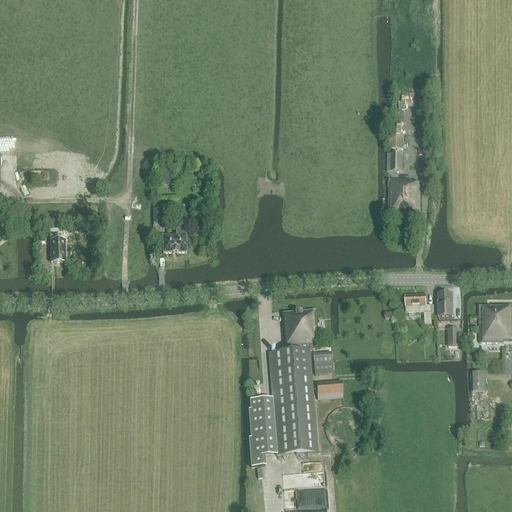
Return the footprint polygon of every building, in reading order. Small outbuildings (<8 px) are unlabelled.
[(390,150),(404,151),(404,137),(390,137),(390,150)] [(389,156),(388,173),(402,174),(403,157),(389,156)] [(174,171),(157,171),(157,181),(169,181),(174,181),(174,171)] [(389,215),(421,216),(421,184),(413,184),(413,182),(389,181),(389,215)] [(176,237),(163,237),(163,255),(172,255),(177,255),(187,255),(186,238),(189,238),(188,230),(176,231),(176,237)] [(65,242),(50,242),(50,264),(66,264),(65,242)] [(426,296),(406,297),(407,315),(425,314),(425,326),(433,326),(432,318),(432,307),(426,307),(426,296)] [(440,321),(453,320),(453,297),(439,297),(440,321)] [(511,341),(511,309),(511,307),(479,308),(479,345),(504,344),(504,342),(511,341)] [(333,376),(332,362),(331,347),(314,349),(314,345),(317,345),(315,313),(283,315),(285,348),(284,348),(284,353),(269,354),(272,400),(276,458),(317,454),(310,351),(313,351),(315,378),(333,376)] [(411,335),(411,352),(437,352),(437,328),(427,328),(427,335),(411,335)] [(459,349),(459,330),(449,330),(450,349),(459,349)] [(471,394),(485,394),(485,374),(471,374),(471,394)] [(318,378),(319,384),(344,382),(343,376),(318,378)] [(318,401),(342,399),(341,383),(317,384),(318,401)] [(251,469),(265,468),(264,459),(276,458),(272,400),(250,402),(251,412),(249,412),(251,440),(249,440),(251,469)] [(495,412),(494,404),(486,405),(487,413),(495,412)] [(284,470),(285,483),(309,481),(309,472),(313,471),(313,473),(314,482),(326,481),(326,467),(284,470)] [(288,511),(328,511),(326,486),(308,488),(310,502),(301,503),(299,485),(280,487),(281,500),(268,502),(269,504),(280,503),(281,508),(288,507),(288,511)]
